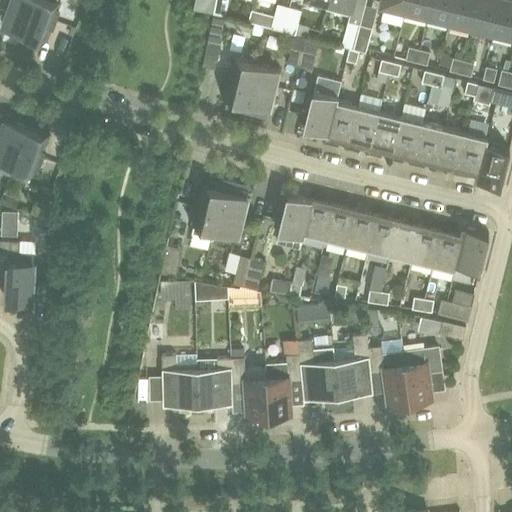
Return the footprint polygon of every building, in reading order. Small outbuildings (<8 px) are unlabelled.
[(25,32),(36,0),(11,0),(11,2),(10,1),(9,3),(10,3),(3,23),(25,31),(24,32),(25,32)] [(36,0),(25,32),(26,31),(46,39),(51,24),(53,25),(59,7),(58,6),(59,2),(56,1),(56,0),(36,0)] [(226,14),(228,0),(215,0),(213,12),(226,14)] [(326,7),(348,13),(350,13),(341,44),(354,47),(360,23),(366,0),(328,0),(329,0),(328,0),(326,7)] [(392,5),(406,8),(407,0),(383,0),(383,3),(384,3),(382,12),(389,14),(392,5)] [(431,0),(407,0),(406,8),(428,14),(431,0)] [(431,0),(428,14),(450,19),(454,0),(431,0)] [(478,0),(454,0),(450,19),(472,25),(478,0)] [(478,0),(472,25),(494,30),(501,0),(478,0)] [(511,0),(501,0),(494,30),(511,34),(511,0)] [(271,26),(283,29),(290,5),(277,2),(271,26)] [(302,8),(290,5),(283,29),(295,33),(302,8)] [(213,12),(207,41),(220,43),(225,14),(213,12)] [(255,22),(251,36),(260,39),(264,25),(255,22)] [(372,26),(360,23),(354,47),(366,51),(372,26)] [(300,64),(306,36),(294,33),(287,61),(300,64)] [(306,36),(300,64),(312,67),(319,39),(306,36)] [(416,60),(420,48),(409,45),(406,58),(416,60)] [(356,61),(359,49),(349,47),(346,58),(356,61)] [(420,48),(416,60),(427,63),(430,50),(420,48)] [(226,106),(243,110),(255,62),(233,56),(232,60),(231,60),(226,79),(228,80),(224,94),(229,95),(226,106)] [(461,72),(464,59),(453,56),(450,69),(461,72)] [(379,69),(388,72),(391,60),(382,58),(379,69)] [(474,61),(464,59),(461,72),(471,74),(474,61)] [(401,62),(391,60),(388,72),(398,74),(401,62)] [(278,67),(255,62),(243,110),(266,116),(269,105),(274,84),(275,84),(275,83),(274,83),(278,67)] [(486,65),(483,77),(494,80),(497,67),(486,65)] [(422,80),(431,83),(434,71),(425,68),(422,80)] [(499,81),(511,84),(511,71),(503,69),(499,81)] [(444,73),(434,71),(431,83),(441,85),(444,73)] [(474,94),(477,82),(468,79),(465,91),(474,94)] [(477,82),(474,94),(484,96),(487,84),(477,82)] [(511,104),(511,90),(494,87),(491,99),(511,104)] [(305,126),(328,132),(337,98),(338,94),(314,88),(305,126)] [(358,103),(337,98),(328,132),(350,137),(358,103)] [(358,103),(350,137),(371,143),(380,109),(358,103)] [(401,114),(380,109),(371,143),(393,148),(401,114)] [(401,114),(393,148),(414,153),(423,119),(401,114)] [(0,157),(14,163),(28,125),(27,125),(27,126),(5,118),(0,132),(0,157)] [(444,125),(423,119),(414,153),(436,158),(444,125)] [(28,125),(14,163),(35,171),(37,166),(38,167),(44,149),(43,148),(48,134),(28,126),(28,125)] [(466,130),(444,125),(436,158),(458,164),(466,130)] [(488,136),(466,130),(458,164),(478,169),(479,169),(486,140),(487,141),(488,136)] [(510,146),(487,141),(486,140),(479,169),(478,169),(476,178),(500,184),(505,163),(506,164),(507,162),(506,162),(510,146)] [(195,222),(193,232),(212,236),(214,227),(226,178),(226,179),(210,175),(209,178),(207,185),(202,184),(199,198),(197,198),(192,217),(194,218),(193,222),(195,222)] [(241,215),(249,184),(226,178),(214,227),(237,233),(241,217),(242,217),(242,216),(241,215)] [(39,184),(30,212),(42,216),(51,188),(39,184)] [(304,235),(305,231),(304,231),(312,197),(289,191),(279,229),(304,235)] [(334,202),(312,197),(304,231),(305,231),(325,236),(334,202)] [(325,236),(347,242),(355,208),(334,202),(325,236)] [(355,208),(347,242),(369,247),(377,213),(355,208)] [(2,210),(1,226),(18,227),(18,211),(2,210)] [(390,252),(399,218),(377,213),(369,247),(390,252)] [(58,218),(50,217),(48,229),(56,230),(58,218)] [(399,218),(390,252),(412,257),(420,224),(399,218)] [(412,257),(433,263),(442,229),(420,224),(412,257)] [(456,263),(457,263),(480,269),(483,253),(484,253),(485,252),(484,252),(489,231),(465,225),(462,234),(463,234),(456,263)] [(442,229),(433,263),(456,268),(457,263),(456,263),(463,234),(462,234),(442,229)] [(0,237),(0,277),(8,278),(7,298),(31,300),(34,251),(19,250),(20,239),(0,237)] [(183,246),(166,243),(160,271),(177,275),(183,246)] [(245,285),(252,256),(240,253),(233,282),(245,285)] [(265,259),(253,256),(246,285),(258,288),(265,259)] [(331,275),(329,274),(319,272),(315,288),(327,291),(331,275)] [(272,277),(270,289),(289,292),(291,280),(272,277)] [(189,278),(175,279),(175,297),(175,307),(190,306),(189,278)] [(302,283),(292,281),(290,293),(300,295),(302,283)] [(347,284),(337,282),(335,294),(345,296),(347,284)] [(228,284),(217,283),(218,297),(229,296),(228,284)] [(229,285),(230,305),(261,304),(260,289),(257,290),(257,288),(241,284),(240,287),(229,285)] [(368,300),(378,301),(380,289),(370,288),(368,300)] [(390,291),(380,289),(378,301),(388,303),(390,291)] [(412,307),(422,309),(424,297),(414,295),(412,307)] [(434,298),(424,297),(422,309),(432,310),(434,298)] [(467,318),(471,305),(442,298),(439,311),(467,318)] [(299,319),(330,315),(329,302),(297,305),(299,319)] [(376,307),(364,305),(367,325),(379,323),(376,307)] [(349,307),(333,308),(334,320),(350,319),(349,307)] [(439,331),(463,337),(466,324),(443,318),(439,331)] [(373,390),(371,371),(369,345),(367,331),(353,333),(355,355),(335,357),(338,394),(373,390)] [(338,394),(335,357),(334,346),(313,347),(312,337),(298,338),(299,352),(302,378),(304,397),(338,394)] [(410,399),(405,362),(403,349),(383,352),(382,343),(369,345),(371,371),(384,369),(388,402),(410,399)] [(403,349),(405,362),(410,399),(432,396),(429,370),(442,368),(438,345),(403,349)] [(244,346),(231,346),(232,355),(244,354),(244,346)] [(163,403),(198,402),(197,366),(198,366),(198,361),(177,362),(176,352),(162,352),(163,403)] [(289,379),(302,378),(299,352),(286,352),(287,360),(266,361),(267,366),(267,376),(269,412),(291,411),(289,379)] [(197,366),(198,402),(233,402),(232,382),(231,355),(217,356),(217,365),(198,366),(197,366)] [(244,355),(231,355),(232,382),(245,381),(247,414),(269,412),(267,376),(267,366),(245,368),(244,355)]
